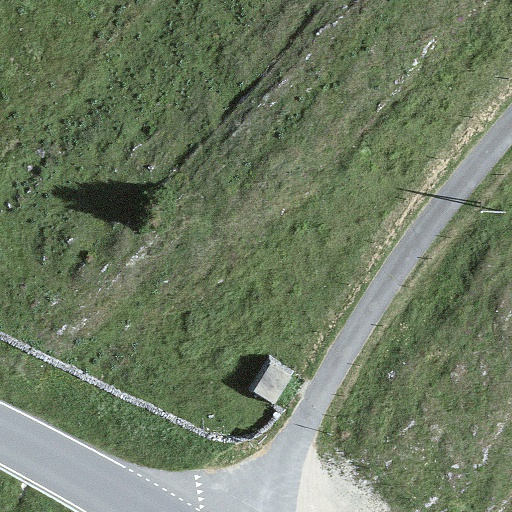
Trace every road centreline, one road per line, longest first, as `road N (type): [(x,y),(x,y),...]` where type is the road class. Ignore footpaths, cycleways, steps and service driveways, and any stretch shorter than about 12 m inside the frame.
road 1 (track): [(259,511),(397,269),(511,127)]
road 2 (tertiary): [(0,432),(137,511)]
